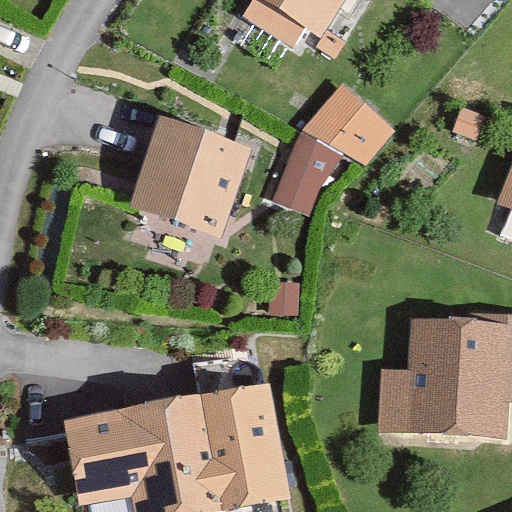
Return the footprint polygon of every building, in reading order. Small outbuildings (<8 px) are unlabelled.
[(351,0),(256,0),(245,17),(301,52),(311,35),(324,43),(351,0)] [(345,89),(306,131),(366,167),(397,132),(345,89)] [(255,152),(167,123),(137,211),(225,241),(255,152)] [(340,157),(304,141),(275,203),(312,219),(340,157)] [(511,181),(501,209),(511,213),(502,237),(511,240),(511,181)] [(414,375),(383,374),(381,434),(511,438),(511,325),(416,322),(414,375)] [(240,511),(217,400),(73,430),(90,511),(95,511),(138,503),(139,511),(240,511)]
